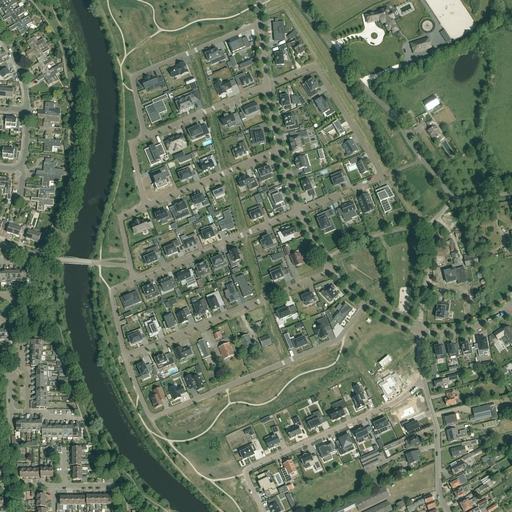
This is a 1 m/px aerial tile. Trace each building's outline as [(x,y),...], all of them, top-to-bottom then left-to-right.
[(14,0),(8,0),(0,5),(0,9),(2,8),(5,12),(4,12),(6,16),(15,11),(12,6),(17,3),(14,0)] [(402,17),(416,11),(412,1),(397,7),(402,17)] [(15,25),(21,21),(18,16),(25,12),(22,6),(15,11),(6,16),(3,18),(5,21),(11,17),(14,21),(13,21),(15,25)] [(377,13),(366,15),(368,23),(375,21),(374,19),(379,18),(380,20),(381,22),(382,23),(383,24),(384,24),(385,24),(386,26),(386,27),(386,28),(387,27),(388,31),(391,29),(396,26),(392,19),(393,19),(389,12),(389,13),(387,9),(387,8),(386,8),(385,9),(377,13)] [(21,21),(15,25),(9,28),(11,31),(17,27),(20,31),(19,32),(21,35),(30,31),(27,26),(32,22),(28,17),(21,21)] [(284,22),(273,23),(273,30),(273,31),(274,31),(274,32),(274,33),(274,41),(282,40),(282,39),(285,39),(285,34),(283,34),(282,28),(284,28),(284,27),(284,22)] [(294,31),(287,37),(290,40),(297,33),(294,31)] [(32,49),(26,53),(27,55),(46,44),(43,39),(38,41),(36,43),(33,38),(27,42),(29,45),(30,45),(32,49)] [(234,42),(229,44),(233,53),(241,50),(240,48),(250,44),(247,38),(235,43),(234,42)] [(414,54),(431,48),(428,38),(411,44),(414,54)] [(27,55),(27,56),(29,58),(35,55),(38,58),(37,59),(39,63),(48,57),(45,53),(50,50),(46,44),(27,55)] [(281,54),(275,54),(277,66),(278,66),(278,67),(282,66),(282,65),(284,65),(283,56),(285,56),(285,50),(287,49),(285,45),(279,48),(280,51),(281,54)] [(301,45),(294,50),(297,56),(301,53),(305,51),(301,45)] [(206,55),(205,56),(207,60),(208,60),(209,62),(219,58),(220,62),(226,59),(224,54),(221,55),(220,52),(219,53),(217,50),(217,49),(213,51),(210,52),(206,54),(206,55)] [(31,67),(33,70),(33,71),(39,67),(41,71),(43,75),(49,71),(46,66),(53,62),(50,56),(48,57),(39,63),(31,67)] [(177,67),(173,69),(174,72),(174,73),(175,73),(176,76),(180,75),(181,75),(188,72),(184,63),(177,66),(177,67)] [(49,85),(53,83),(55,82),(52,77),(62,71),(58,65),(49,71),(43,75),(37,78),(39,81),(45,77),(48,81),(47,82),(49,85)] [(3,67),(0,68),(0,75),(1,75),(3,78),(11,74),(7,68),(4,70),(3,67)] [(244,73),(235,77),(237,84),(241,82),(242,85),(242,86),(242,87),(243,86),(252,82),(253,82),(252,81),(253,81),(252,77),(251,78),(250,75),(249,75),(246,76),(244,73)] [(145,81),(142,82),(145,89),(149,88),(150,89),(154,88),(153,86),(160,83),(162,86),(162,88),(166,86),(164,82),(161,83),(159,78),(154,79),(153,77),(151,78),(150,77),(145,80),(145,81)] [(309,88),(305,90),(310,98),(316,94),(314,91),(315,90),(318,88),(317,85),(318,85),(317,84),(316,81),(315,82),(313,79),(312,80),(311,79),(307,82),(307,83),(306,83),(309,88)] [(222,83),(215,85),(220,96),(221,96),(225,94),(226,93),(225,90),(227,90),(231,88),(229,81),(222,84),(222,83)] [(12,87),(12,89),(7,89),(6,98),(13,98),(13,95),(16,95),(17,87),(12,87)] [(180,97),(175,99),(177,103),(176,103),(176,104),(178,107),(177,108),(179,112),(180,112),(180,113),(181,112),(180,112),(185,110),(188,109),(193,107),(194,107),(193,106),(192,104),(192,103),(198,100),(196,96),(199,95),(197,90),(194,92),(194,91),(187,95),(188,98),(182,101),(180,97)] [(281,96),(281,97),(282,101),(281,101),(282,103),(283,107),(282,107),(283,107),(285,107),(286,110),(292,109),(291,105),(290,105),(288,96),(288,95),(286,96),(286,95),(282,95),(282,96),(281,97),(281,96)] [(295,97),(292,97),(293,105),(297,104),(302,103),(297,97),(296,97),(296,96),(295,97)] [(435,102),(437,100),(434,96),(424,103),(428,110),(432,108),(431,108),(433,107),(433,108),(437,105),(435,102)] [(322,98),(315,102),(320,110),(322,109),(325,113),(327,117),(332,114),(332,112),(334,111),(330,105),(329,105),(328,104),(327,105),(325,101),(324,102),(322,99),(322,98)] [(154,104),(146,107),(153,122),(159,119),(156,111),(164,108),(161,101),(154,104)] [(38,111),(38,114),(60,116),(61,110),(56,109),(55,109),(52,109),(53,103),(46,102),(45,107),(46,107),(45,111),(38,111)] [(256,103),(244,108),(247,116),(259,110),(256,103)] [(44,123),(43,127),(50,127),(51,122),(59,123),(60,116),(38,114),(37,118),(45,118),(44,123)] [(224,117),(221,119),(224,126),(228,124),(234,121),(236,125),(241,123),(238,115),(233,117),(232,115),(232,114),(228,116),(228,114),(224,116),(224,117)] [(408,114),(404,116),(412,128),(416,125),(408,114)] [(285,117),(284,117),(285,118),(285,121),(286,124),(286,127),(287,127),(288,127),(292,126),(293,129),(299,128),(297,123),(294,123),(293,116),(292,116),(293,116),(292,116),(290,117),(289,115),(285,116),(286,117),(285,117)] [(6,122),(3,122),(2,130),(3,126),(5,126),(5,127),(11,127),(10,129),(11,129),(12,118),(6,117),(6,122)] [(16,123),(17,119),(17,118),(12,118),(11,129),(14,130),(14,132),(19,132),(20,123),(16,123)] [(433,140),(438,138),(440,141),(444,138),(442,135),(441,135),(440,136),(438,133),(439,132),(439,131),(436,127),(435,126),(435,127),(434,124),(432,119),(426,123),(429,127),(431,126),(433,128),(428,131),(433,140)] [(337,121),(325,128),(326,129),(328,133),(335,129),(337,132),(340,136),(345,133),(342,128),(340,125),(337,121)] [(192,129),(188,131),(192,138),(197,136),(198,139),(210,134),(207,128),(201,131),(199,127),(199,126),(195,128),(192,129)] [(40,127),(39,129),(39,130),(47,131),(46,135),(45,139),(52,140),(53,135),(61,135),(62,129),(50,127),(43,127),(40,127)] [(256,130),(250,131),(252,138),(256,137),(257,143),(257,144),(258,144),(260,143),(260,144),(264,144),(264,142),(265,142),(264,138),(264,136),(263,132),(262,132),(257,133),(256,130)] [(291,139),(290,139),(291,145),(290,145),(291,146),(291,145),(291,147),(291,148),(292,147),(293,153),(302,151),(301,147),(299,139),(303,138),(308,137),(307,131),(296,134),(297,138),(291,139)] [(170,140),(165,142),(169,150),(174,148),(175,151),(181,149),(180,146),(186,143),(183,137),(180,139),(179,136),(174,138),(173,137),(169,138),(170,140)] [(346,138),(340,141),(342,144),(343,143),(344,145),(343,146),(349,155),(355,152),(358,150),(352,141),(351,141),(348,143),(346,139),(346,138)] [(38,142),(46,143),(45,148),(44,148),(44,152),(51,152),(53,153),(53,147),(60,147),(61,141),(52,140),(45,139),(38,139),(38,142)] [(240,148),(233,151),(236,159),(246,154),(245,153),(244,149),(246,147),(244,142),(239,144),(240,148)] [(150,149),(146,151),(148,156),(147,156),(149,161),(154,159),(155,162),(160,160),(161,160),(160,157),(166,155),(163,149),(157,152),(155,147),(154,145),(149,147),(149,148),(150,149)] [(13,159),(13,158),(14,153),(17,153),(17,148),(14,147),(14,149),(9,149),(8,159),(13,159)] [(3,149),(0,149),(0,152),(3,152),(2,158),(8,159),(9,149),(3,148),(3,149)] [(208,162),(201,165),(204,172),(208,170),(208,171),(210,170),(210,169),(214,168),(214,167),(212,162),(215,161),(213,155),(206,158),(208,162)] [(360,156),(355,158),(358,163),(357,164),(362,175),(369,172),(364,161),(362,161),(360,156)] [(296,162),(295,162),(296,163),(296,166),(297,167),(298,167),(299,170),(304,168),(305,174),(311,172),(309,166),(306,167),(303,157),(295,159),(296,162)] [(61,176),(62,176),(63,176),(63,170),(54,169),(55,163),(51,163),(52,159),(46,159),(45,162),(44,162),(44,166),(44,171),(37,170),(36,174),(61,176)] [(184,172),(179,174),(182,181),(186,180),(189,179),(188,178),(192,177),(191,173),(194,171),(191,165),(183,169),(184,172)] [(261,176),(258,177),(260,183),(265,180),(264,177),(272,173),(271,171),(272,171),(271,167),(269,167),(269,166),(265,168),(263,169),(258,171),(261,176)] [(158,177),(154,179),(156,183),(155,184),(157,190),(168,186),(163,176),(168,174),(166,167),(156,171),(158,177)] [(333,182),(332,182),(333,186),(334,186),(335,187),(344,182),(342,177),(345,176),(343,171),(337,173),(339,177),(332,180),(333,182)] [(61,176),(36,174),(36,177),(43,178),(43,182),(42,182),(42,186),(49,187),(50,182),(58,182),(58,181),(61,181),(61,176)] [(242,179),(238,181),(241,187),(251,183),(253,189),(258,187),(255,178),(250,180),(248,176),(246,177),(245,176),(241,178),(242,179)] [(2,177),(1,188),(5,188),(5,194),(8,195),(7,199),(11,200),(12,195),(11,195),(11,185),(8,185),(9,178),(2,177)] [(302,182),(301,182),(302,183),(303,186),(304,189),(305,192),(305,193),(306,192),(308,191),(310,197),(315,195),(313,189),(312,190),(309,180),(308,180),(307,179),(302,181),(303,182),(302,182)] [(33,186),(32,189),(40,190),(39,194),(38,198),(45,199),(46,193),(54,194),(55,188),(49,187),(42,186),(33,186)] [(222,186),(212,190),(215,198),(225,194),(222,186)] [(269,194),(268,194),(269,198),(271,197),(271,198),(272,197),(275,205),(274,206),(273,206),(274,210),(276,210),(276,212),(283,209),(282,207),(283,207),(282,203),(283,202),(279,193),(278,194),(277,190),(275,191),(274,189),(270,191),(271,193),(269,194)] [(380,189),(375,191),(377,195),(378,195),(379,197),(378,197),(380,202),(385,213),(389,211),(388,209),(390,208),(388,204),(388,203),(386,204),(384,200),(387,199),(393,196),(394,197),(394,196),(390,190),(386,193),(385,191),(382,193),(380,189)] [(193,199),(192,200),(194,204),(195,203),(195,205),(203,202),(204,206),(209,204),(207,198),(204,199),(202,194),(199,196),(196,197),(192,198),(193,199)] [(368,194),(358,199),(360,203),(363,211),(373,206),(369,197),(368,194)] [(54,200),(45,199),(38,198),(32,198),(31,201),(39,202),(38,206),(37,206),(37,211),(44,211),(45,206),(53,206),(54,200)] [(176,209),(171,211),(176,221),(182,218),(181,215),(189,212),(188,209),(187,209),(185,202),(184,202),(181,203),(178,204),(178,205),(175,206),(176,209)] [(341,208),(340,209),(343,215),(342,215),(342,216),(344,220),(350,217),(351,219),(352,219),(357,217),(354,210),(355,210),(352,203),(347,205),(344,206),(341,207),(341,208)] [(251,216),(250,217),(251,220),(252,220),(253,220),(253,221),(257,219),(259,218),(262,217),(263,217),(262,216),(260,212),(263,210),(261,205),(255,207),(257,211),(250,214),(251,216)] [(226,220),(218,223),(222,231),(227,229),(227,230),(230,229),(231,230),(235,228),(230,210),(223,213),(226,220)] [(159,212),(155,214),(158,222),(166,218),(167,221),(172,219),(170,213),(167,214),(166,212),(166,211),(160,213),(159,212)] [(324,213),(317,216),(318,219),(318,220),(322,230),(334,226),(331,220),(328,222),(324,213)] [(136,224),(131,226),(133,231),(135,234),(139,232),(152,227),(149,220),(145,222),(145,220),(140,222),(139,221),(135,222),(136,224)] [(13,235),(17,223),(14,222),(13,225),(10,224),(10,222),(7,221),(5,228),(8,229),(7,233),(13,235)] [(24,234),(26,227),(23,226),(22,228),(18,227),(19,223),(17,223),(13,235),(19,237),(20,233),(24,234)] [(203,236),(202,236),(203,240),(204,240),(205,241),(209,239),(211,238),(215,237),(215,236),(213,232),(216,230),(214,225),(208,227),(209,230),(202,233),(202,234),(202,233),(203,236)] [(284,235),(279,237),(282,244),(285,242),(285,241),(290,239),(288,236),(293,234),(296,233),(293,226),(288,228),(287,226),(282,229),(282,230),(282,231),(284,235)] [(26,227),(24,234),(27,235),(26,239),(32,241),(36,229),(33,228),(32,231),(29,230),(29,228),(26,227)] [(43,230),(43,232),(42,232),(41,234),(37,233),(38,230),(36,229),(32,241),(38,243),(39,239),(43,240),(45,233),(46,231),(43,230)] [(459,236),(460,240),(466,239),(465,236),(463,237),(462,230),(455,231),(456,237),(459,236)] [(183,241),(183,242),(186,249),(196,245),(196,244),(194,241),(198,239),(195,234),(186,238),(187,240),(183,241)] [(264,241),(261,242),(263,247),(266,245),(267,249),(278,245),(275,239),(271,241),(270,237),(269,236),(263,238),(264,241)] [(172,245),(164,249),(166,252),(164,252),(166,256),(167,256),(168,257),(177,252),(175,247),(180,245),(178,240),(171,243),(172,245)] [(144,259),(143,260),(145,265),(146,264),(147,265),(151,263),(154,263),(154,262),(158,261),(155,254),(159,252),(157,246),(151,249),(153,253),(147,255),(143,256),(144,259)] [(232,258),(229,259),(232,268),(238,265),(237,264),(241,262),(239,255),(240,255),(238,249),(230,252),(230,253),(232,258)] [(295,255),(290,257),(292,261),(293,260),(294,264),(295,267),(303,263),(302,260),(303,259),(303,260),(309,257),(308,254),(302,256),(302,257),(301,258),(299,253),(295,255)] [(215,258),(211,260),(214,267),(219,265),(220,268),(228,264),(226,259),(223,260),(221,256),(218,257),(215,258)] [(464,259),(466,266),(478,264),(477,256),(464,259)] [(198,270),(195,271),(198,278),(204,276),(202,272),(209,269),(208,267),(209,266),(207,263),(206,263),(206,262),(202,264),(200,265),(196,266),(198,270)] [(272,276),(271,277),(272,281),(273,281),(274,281),(274,282),(274,281),(278,280),(280,279),(283,277),(283,278),(284,277),(283,277),(283,276),(281,272),(284,270),(282,265),(276,267),(278,271),(271,274),(272,276)] [(21,271),(21,283),(27,283),(27,287),(31,287),(31,268),(27,268),(27,267),(25,267),(25,271),(22,271),(21,271)] [(449,270),(444,272),(445,277),(446,277),(447,279),(446,280),(447,283),(457,281),(463,279),(460,268),(452,270),(451,267),(448,268),(449,270)] [(187,270),(177,274),(180,282),(181,281),(185,280),(186,283),(188,287),(196,283),(193,276),(190,277),(188,271),(187,270)] [(170,277),(160,282),(163,289),(170,286),(172,290),(177,287),(175,282),(172,283),(170,279),(170,277)] [(244,278),(237,281),(238,283),(244,298),(253,294),(252,290),(250,285),(248,286),(244,278)] [(225,295),(227,300),(229,299),(230,303),(237,300),(236,298),(234,294),(237,293),(237,292),(233,283),(226,286),(227,290),(228,290),(229,293),(225,295)] [(147,287),(143,289),(146,297),(153,294),(155,297),(160,295),(158,290),(155,291),(153,286),(153,285),(149,286),(147,287)] [(326,288),(321,293),(325,297),(328,295),(333,300),(335,299),(338,297),(338,296),(338,295),(339,295),(338,295),(336,292),(334,290),(331,288),(332,288),(331,287),(331,288),(330,288),(328,291),(326,288)] [(215,298),(208,300),(212,311),(213,311),(214,312),(217,310),(217,309),(220,308),(219,307),(217,303),(222,301),(218,291),(213,293),(215,298)] [(302,298),(301,298),(303,302),(304,302),(304,303),(312,300),(313,303),(318,301),(316,297),(313,298),(311,293),(308,294),(305,295),(302,297),(302,298)] [(126,296),(120,298),(122,302),(122,303),(124,306),(133,302),(135,305),(141,302),(138,296),(132,298),(131,294),(126,296)] [(203,299),(193,304),(198,316),(201,315),(202,316),(205,314),(205,312),(202,307),(206,306),(203,299)] [(338,314),(330,324),(333,330),(338,324),(340,325),(345,319),(344,319),(345,318),(353,309),(346,303),(343,307),(339,312),(338,313),(339,313),(338,315),(338,314)] [(449,304),(442,303),(439,303),(438,306),(437,306),(436,318),(437,318),(437,319),(442,320),(442,319),(444,319),(445,311),(448,311),(449,304)] [(288,307),(277,312),(280,320),(291,315),(291,316),(297,314),(296,311),(290,313),(288,307)] [(184,312),(177,315),(181,324),(188,321),(186,317),(191,315),(188,308),(183,310),(184,312)] [(165,322),(163,323),(166,330),(168,329),(169,329),(174,327),(174,326),(172,322),(175,321),(172,313),(168,315),(169,316),(164,318),(165,322)] [(146,327),(150,337),(158,334),(158,333),(157,329),(160,328),(155,317),(150,319),(150,321),(152,325),(146,327)] [(320,327),(314,329),(317,336),(319,335),(321,339),(322,338),(323,339),(327,338),(326,337),(328,336),(326,332),(324,327),(329,325),(326,318),(317,321),(320,327)] [(259,328),(265,325),(263,321),(254,325),(257,333),(260,331),(259,328)] [(9,330),(5,330),(5,341),(11,341),(11,338),(13,338),(13,333),(11,333),(10,325),(9,325),(9,330)] [(494,334),(497,339),(504,335),(505,336),(510,344),(511,343),(511,344),(511,331),(510,328),(506,330),(504,327),(494,334)] [(134,335),(129,338),(132,345),(136,343),(139,342),(142,340),(142,339),(140,336),(143,334),(141,329),(133,332),(134,335)] [(248,334),(239,339),(244,350),(253,346),(248,334)] [(288,334),(284,335),(288,345),(293,342),(295,348),(296,349),(307,344),(306,342),(307,342),(306,338),(305,338),(304,337),(295,341),(294,337),(290,338),(288,334)] [(268,335),(259,338),(263,347),(272,344),(268,335)] [(480,349),(478,349),(479,356),(483,355),(483,353),(488,352),(487,346),(488,346),(487,342),(486,342),(486,338),(482,339),(482,338),(478,338),(480,349)] [(199,343),(197,344),(203,359),(210,356),(203,339),(198,342),(199,343)] [(469,348),(468,347),(467,342),(465,343),(465,342),(461,343),(462,347),(461,347),(462,350),(463,350),(464,356),(473,354),(472,348),(469,348)] [(229,343),(219,348),(224,359),(234,355),(229,343)] [(448,346),(450,357),(455,356),(456,358),(459,357),(458,350),(455,351),(454,346),(454,345),(452,345),(451,344),(448,345),(448,346)] [(435,346),(437,360),(446,358),(445,351),(442,352),(441,346),(441,345),(439,346),(438,345),(435,346)] [(181,347),(175,350),(179,361),(186,358),(185,357),(192,354),(189,348),(182,350),(181,347)] [(155,359),(154,360),(155,364),(157,363),(157,365),(158,366),(164,363),(165,367),(175,363),(172,358),(167,360),(165,356),(164,355),(165,355),(164,354),(164,355),(160,356),(158,357),(155,358),(154,359),(155,359)] [(388,356),(379,363),(383,368),(392,360),(388,356)] [(144,363),(137,366),(142,377),(149,374),(148,373),(153,371),(150,364),(147,366),(146,367),(144,363)] [(448,378),(442,380),(442,379),(433,381),(435,388),(443,385),(443,384),(449,383),(449,382),(452,380),(458,379),(457,374),(450,376),(450,379),(448,379),(448,378)] [(191,376),(185,378),(189,387),(190,390),(196,387),(197,390),(198,389),(199,390),(202,389),(202,388),(203,387),(199,376),(193,379),(191,376)] [(381,386),(387,396),(393,392),(391,388),(395,386),(395,385),(399,382),(395,376),(391,379),(390,377),(386,380),(387,382),(381,386)] [(177,388),(170,390),(174,400),(181,397),(179,394),(181,394),(185,393),(182,387),(177,389),(177,388)] [(156,396),(151,398),(155,408),(163,405),(161,401),(165,400),(163,395),(160,388),(154,391),(156,396)] [(358,397),(353,399),(357,409),(364,406),(363,403),(368,401),(365,394),(363,395),(360,388),(355,391),(358,397)] [(444,398),(444,399),(446,405),(451,404),(451,405),(455,404),(454,399),(457,398),(457,395),(454,395),(453,390),(445,392),(446,396),(448,395),(448,398),(445,399),(444,398)] [(338,409),(329,413),(333,420),(344,415),(341,409),(346,407),(343,400),(336,403),(338,409)] [(491,419),(498,417),(494,403),(472,409),(475,421),(491,417),(491,419)] [(402,415),(400,416),(401,419),(415,413),(412,406),(403,411),(404,413),(402,414),(402,415)] [(313,416),(306,419),(307,423),(308,424),(307,425),(309,430),(310,429),(311,430),(322,425),(320,421),(324,420),(320,411),(313,414),(313,416)] [(445,427),(458,424),(455,413),(442,416),(445,427)] [(378,422),(374,424),(376,429),(374,430),(376,436),(382,433),(380,430),(389,426),(385,419),(381,421),(381,420),(380,421),(379,422),(379,421),(378,422)] [(408,421),(401,424),(403,428),(406,427),(408,433),(419,428),(416,422),(410,425),(408,421)] [(296,427),(287,431),(291,439),(295,437),(298,436),(302,434),(299,429),(303,427),(300,422),(295,424),(296,427)] [(271,440),(266,442),(269,449),(274,447),(273,446),(280,443),(279,441),(282,439),(276,427),(271,429),(274,435),(270,437),(271,440)] [(355,433),(354,434),(355,437),(356,437),(357,439),(363,437),(364,440),(369,438),(370,440),(373,438),(370,431),(367,432),(365,428),(361,429),(358,430),(358,431),(354,433),(355,433)] [(459,440),(459,439),(467,436),(466,430),(459,431),(460,434),(458,435),(456,428),(446,431),(449,443),(459,440)] [(341,443),(336,445),(341,456),(347,453),(344,448),(352,444),(348,435),(343,438),(342,438),(341,439),(340,439),(339,439),(341,443)] [(408,440),(405,441),(407,446),(410,444),(411,446),(419,442),(416,436),(408,440)] [(390,456),(388,450),(395,447),(404,443),(402,439),(383,448),(385,451),(387,457),(390,456)] [(246,450),(240,453),(243,460),(254,455),(253,453),(256,451),(253,444),(244,448),(246,450)] [(318,450),(320,455),(323,459),(329,456),(328,455),(336,451),(333,444),(326,447),(326,445),(318,449),(318,450)] [(462,447),(450,449),(452,458),(466,454),(464,447),(464,446),(462,447)] [(381,459),(377,450),(359,459),(364,470),(379,463),(378,461),(381,459)] [(417,455),(421,454),(419,450),(406,455),(409,464),(419,461),(417,455)] [(304,456),(300,458),(303,465),(309,463),(311,467),(314,465),(317,471),(322,469),(316,456),(312,458),(310,453),(306,455),(306,454),(303,456),(304,456)] [(285,468),(281,470),(287,483),(292,480),(291,478),(290,475),(296,472),(291,461),(284,464),(285,468)] [(454,474),(464,469),(465,470),(469,468),(467,463),(464,465),(463,461),(451,467),(454,474)] [(23,464),(17,464),(17,470),(20,470),(20,478),(24,478),(24,479),(26,479),(26,478),(26,464),(26,469),(23,469),(23,464)] [(82,477),(82,473),(71,473),(71,476),(73,476),(73,480),(81,480),(81,483),(87,483),(87,477),(82,477)] [(264,473),(257,477),(259,481),(258,482),(261,489),(263,488),(265,492),(268,491),(271,496),(278,492),(273,483),(271,484),(267,478),(266,478),(264,473)] [(463,474),(456,478),(457,480),(452,483),(450,484),(453,489),(467,482),(463,474)] [(489,475),(482,480),(485,484),(487,483),(493,479),(489,475)] [(480,493),(490,487),(487,483),(485,484),(483,485),(478,489),(480,493)] [(359,511),(390,497),(384,486),(354,501),(332,511),(346,511),(357,507),(359,511)] [(457,499),(465,495),(464,493),(466,492),(466,493),(469,492),(466,486),(458,490),(458,491),(454,493),(455,495),(456,498),(457,498),(457,499)] [(38,494),(38,491),(32,491),(32,497),(37,497),(37,500),(32,500),(48,500),(48,498),(46,498),(46,494),(38,494)] [(114,509),(114,503),(111,503),(111,495),(108,495),(108,493),(105,493),(105,504),(108,504),(108,509),(114,509)] [(63,505),(66,505),(66,510),(67,510),(67,494),(64,494),(64,496),(60,496),(60,504),(58,504),(58,510),(63,510),(63,505)] [(419,506),(433,500),(432,495),(424,497),(424,499),(417,501),(418,502),(414,503),(414,504),(406,507),(408,511),(410,511),(414,510),(417,507),(419,506)] [(461,507),(462,508),(472,502),(476,501),(478,499),(477,496),(474,498),(474,499),(471,500),(470,498),(459,504),(460,507),(461,507)] [(269,505),(268,505),(269,506),(269,505),(271,511),(280,511),(281,511),(280,511),(279,508),(282,506),(277,497),(271,500),(272,503),(269,505)] [(433,500),(419,506),(420,510),(424,508),(423,507),(427,506),(428,510),(436,507),(433,500)] [(364,511),(389,511),(392,510),(387,501),(364,511)] [(403,501),(397,504),(395,504),(398,509),(405,505),(403,501)] [(465,511),(472,508),(471,506),(477,503),(476,501),(472,502),(462,508),(463,510),(462,510),(463,511),(465,511)]
